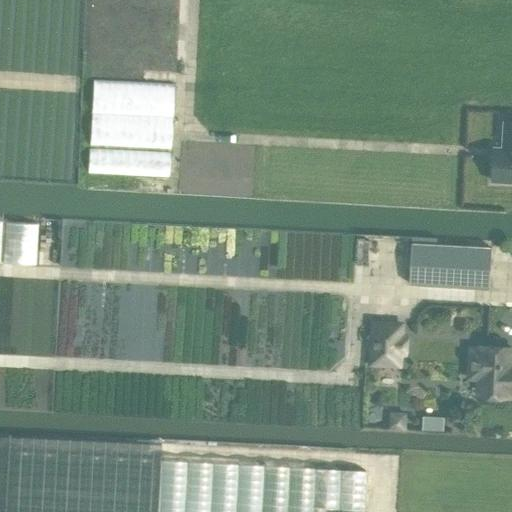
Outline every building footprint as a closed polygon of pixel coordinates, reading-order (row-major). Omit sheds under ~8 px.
[(511,122),(504,122),(503,149),(494,148),(493,181),(511,181),(511,122)] [(490,288),(492,248),(412,244),(410,283),(490,288)] [(374,319),(371,363),(399,364),(400,352),(407,353),(408,337),(401,336),(402,321),(374,319)] [(511,365),(511,347),(481,345),(481,349),(471,349),(470,373),(473,377),(479,377),(478,395),(509,397),(509,393),(511,393),(511,365)] [(391,413),(390,427),(404,428),(405,414),(391,413)] [(147,511),(151,459),(8,451),(4,511),(147,511)] [(337,511),(339,469),(161,460),(157,511),(337,511)] [(346,479),(345,494),(361,495),(362,480),(346,479)]
